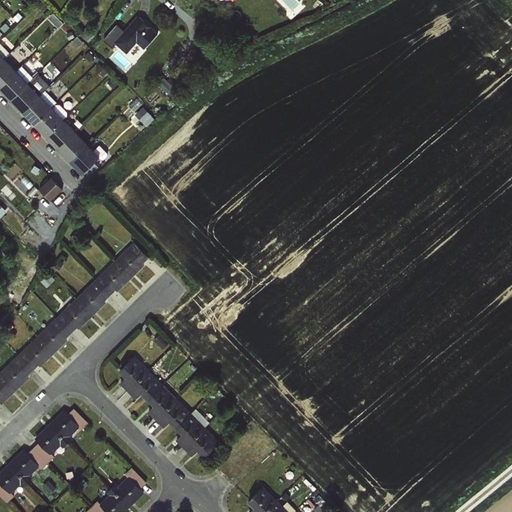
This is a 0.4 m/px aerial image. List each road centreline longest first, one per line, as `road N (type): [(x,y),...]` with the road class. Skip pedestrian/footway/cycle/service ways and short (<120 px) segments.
road 1 (residential): [(186,489),(83,370)]
road 2 (residential): [(83,370),(169,284)]
